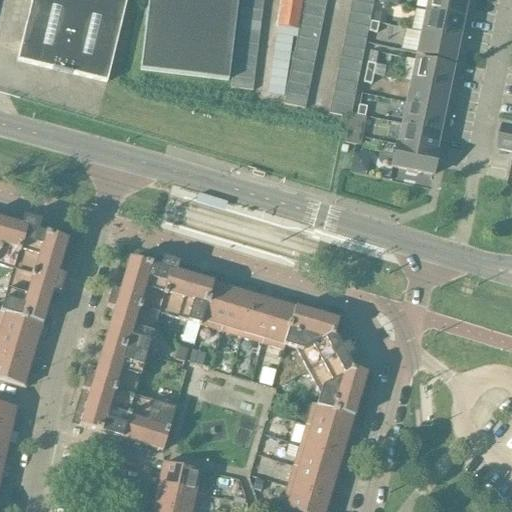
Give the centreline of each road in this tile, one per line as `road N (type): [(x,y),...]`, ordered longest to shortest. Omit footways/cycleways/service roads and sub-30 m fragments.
road 1 (tertiary): [(429,250),(116,156)]
road 2 (residential): [(367,511),(429,250)]
road 3 (residential): [(47,404),(116,156)]
road 4 (residential): [(510,0),(473,175)]
road 5 (tertiary): [(116,156),(0,125)]
